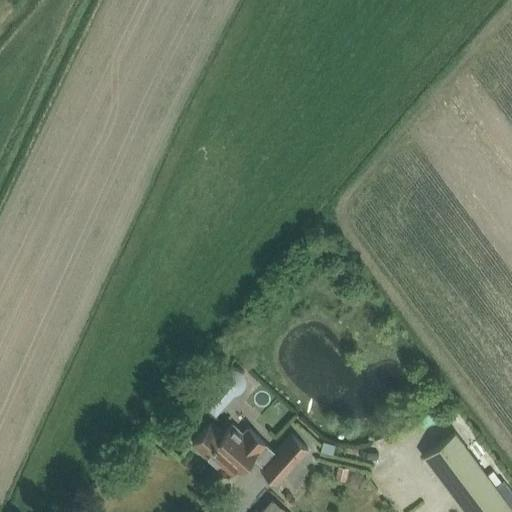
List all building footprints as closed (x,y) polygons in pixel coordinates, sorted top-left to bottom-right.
[(234,467),(239,471),(252,456),(263,465),(276,450),(266,441),(248,425),(244,431),(231,420),(226,425),(224,429),(211,419),(192,441),(218,463),(214,467),(225,477),(234,467)] [(402,448),(420,432),(409,419),(390,435),(402,448)] [(511,511),(511,507),(455,431),(423,455),(465,511),(511,511)] [(260,468),(276,483),(308,447),(293,432),(276,450),(263,465),(260,468)] [(401,463),(379,478),(401,511),(423,497),(401,463)] [(338,468),(336,478),(344,480),(347,471),(338,468)] [(266,511),(291,511),(272,499),(264,511),(266,511)]
